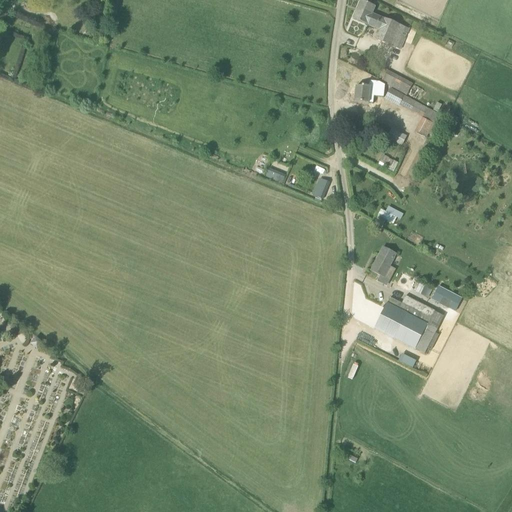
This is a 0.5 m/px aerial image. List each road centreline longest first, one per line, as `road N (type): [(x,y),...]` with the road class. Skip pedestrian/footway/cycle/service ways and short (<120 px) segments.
road 1 (unclassified): [(351,290),(351,208),(331,92),(335,0)]
road 2 (track): [(351,290),(331,511)]
